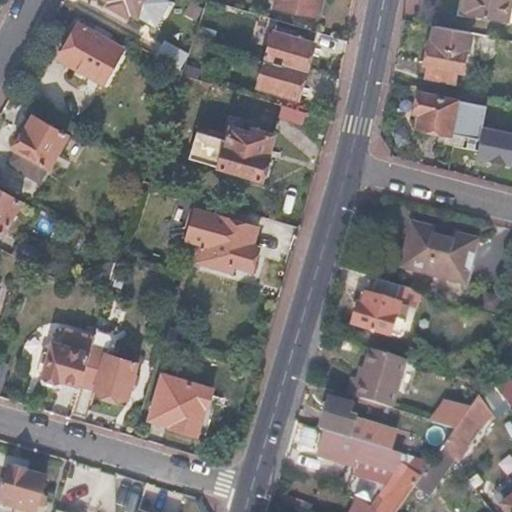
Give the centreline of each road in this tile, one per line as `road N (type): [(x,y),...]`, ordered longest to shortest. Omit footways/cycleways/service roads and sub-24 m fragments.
road 1 (secondary): [(345,168),(251,489)]
road 2 (residential): [(251,489),(0,415)]
road 3 (secondary): [(382,0),(345,168)]
road 4 (residential): [(345,168),(511,210)]
